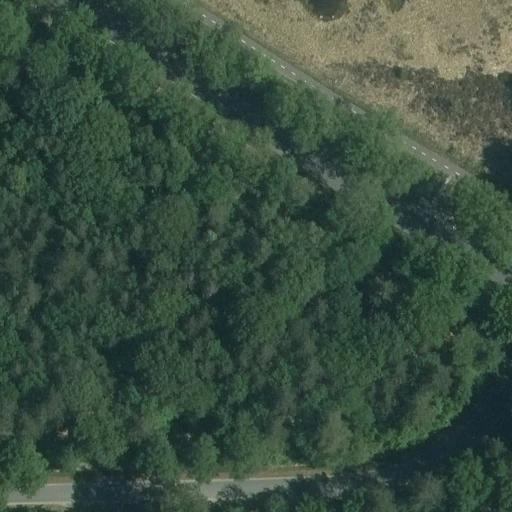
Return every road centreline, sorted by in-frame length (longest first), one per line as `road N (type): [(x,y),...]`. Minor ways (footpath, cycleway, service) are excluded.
road 1 (track): [(511,348),(365,264),(0,29)]
road 2 (tertiary): [(0,497),(368,482),(417,470),(447,452),(480,424),(511,376)]
road 3 (secondary): [(511,282),(269,139),(61,0)]
